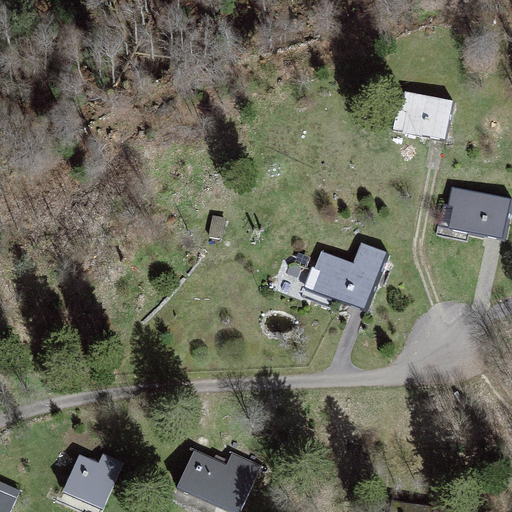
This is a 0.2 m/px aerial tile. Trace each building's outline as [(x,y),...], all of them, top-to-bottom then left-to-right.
[(396,111),(392,131),(446,143),(454,104),(406,93),(402,112),(396,111)] [(504,241),(511,202),(452,190),(448,208),(454,209),(450,230),(493,239),(504,241)] [(367,314),(389,255),(363,245),(355,266),(323,254),(316,272),(321,274),(314,294),(356,310),(367,314)] [(177,489),(188,494),(190,488),(241,510),(261,466),(238,456),(231,471),(193,453),(177,489)] [(78,458),(66,488),(105,505),(122,466),(102,457),(98,466),(78,458)] [(0,511),(10,511),(19,492),(0,483),(0,511)]
